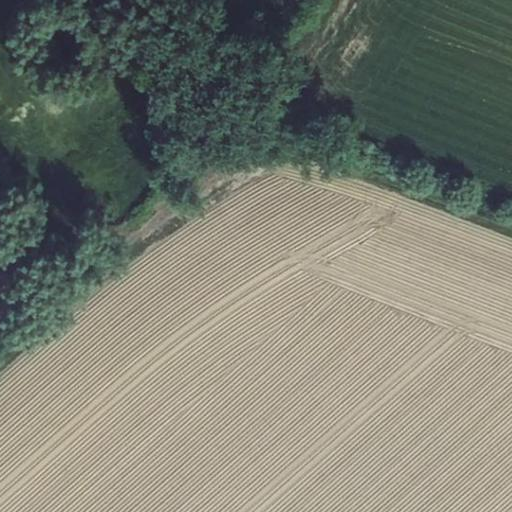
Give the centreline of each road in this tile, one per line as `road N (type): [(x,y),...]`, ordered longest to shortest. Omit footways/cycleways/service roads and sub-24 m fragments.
road 1 (track): [(0,374),(286,135)]
road 2 (track): [(511,223),(236,116)]
